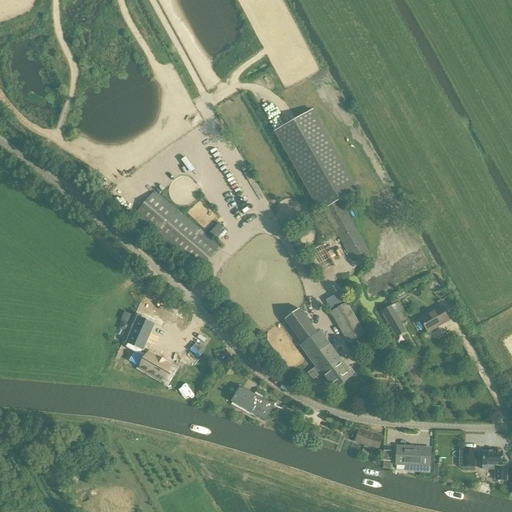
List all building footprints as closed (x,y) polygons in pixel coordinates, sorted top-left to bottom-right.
[(357,190),(312,108),(290,121),(273,131),(320,211),(323,209),(352,261),(368,252),(339,200),(357,190)] [(200,271),(220,247),(158,194),(155,192),(134,215),(200,271)] [(223,228),(218,224),(210,233),(214,237),(223,228)] [(349,344),(365,334),(346,303),(330,312),(349,344)] [(390,305),(381,311),(396,337),(401,334),(397,327),(401,325),(390,305)] [(427,332),(448,320),(440,306),(419,318),(427,332)] [(298,309),(288,317),(284,319),(288,324),(302,344),(300,346),(315,367),(307,372),(312,379),(320,373),(333,390),(352,376),(319,331),(316,333),(298,309)] [(124,312),(121,320),(129,324),(133,315),(124,312)] [(150,374),(164,382),(173,368),(148,354),(147,355),(142,352),(142,350),(143,351),(155,325),(138,317),(137,318),(126,343),(128,344),(126,348),(134,352),(129,361),(140,367),(140,368),(150,374)] [(507,341),(503,343),(511,359),(511,335),(506,339),(507,341)] [(364,336),(348,346),(353,353),(360,349),(363,352),(371,347),(369,343),(364,336)] [(241,387),(233,401),(259,416),(260,416),(261,417),(262,417),(263,417),(264,417),(265,417),(266,416),(267,416),(268,415),(269,414),(270,414),(270,413),(271,412),(271,411),(271,409),(271,408),(271,407),(271,406),(270,405),(269,404),(268,403),(267,402),(241,387)] [(377,450),(381,436),(359,429),(356,439),(371,444),(370,447),(377,450)] [(429,470),(430,448),(397,446),(396,464),(422,466),(422,470),(429,470)] [(474,466),(474,450),(464,450),(464,466),(474,466)] [(508,481),(508,463),(501,463),(501,452),(483,452),(483,470),(495,470),(494,481),(508,481)]
